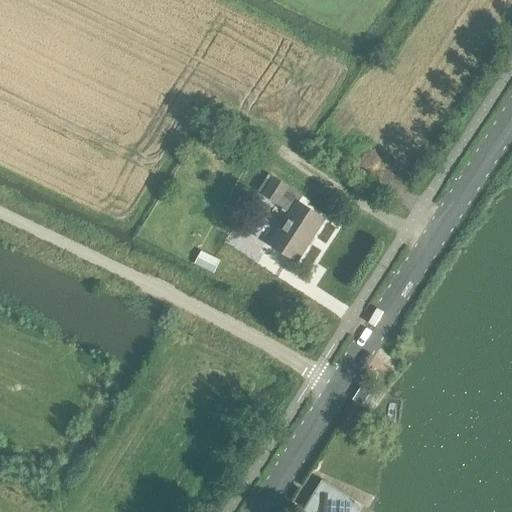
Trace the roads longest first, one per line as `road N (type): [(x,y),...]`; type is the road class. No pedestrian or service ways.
road 1 (residential): [(0,209),(221,316),(338,387)]
road 2 (tertiary): [(338,387),(511,118)]
road 3 (tertiary): [(258,511),(338,387)]
